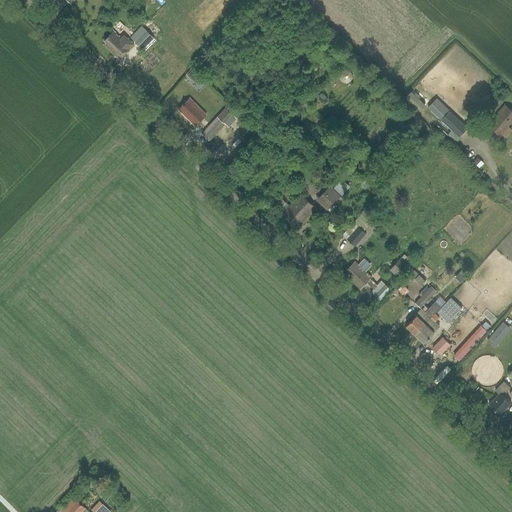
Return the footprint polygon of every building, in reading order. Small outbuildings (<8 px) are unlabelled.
[(143,25),(131,38),(144,50),(150,44),(152,45),(157,40),(143,25)] [(124,35),(120,39),(114,32),(105,41),(107,43),(105,46),(120,60),(135,44),(124,35)] [(193,68),(185,77),(196,87),(205,78),(193,68)] [(195,127),(206,116),(190,99),(181,108),(184,110),(181,113),(195,127)] [(231,104),(227,109),(226,107),(202,133),(211,141),(226,125),(229,127),(237,118),(232,114),(236,110),(231,104)] [(501,136),(511,123),(511,112),(505,106),(489,124),(501,136)] [(334,188),(343,195),(349,188),(341,180),(334,188)] [(328,188),(316,200),(328,211),(339,198),(328,188)] [(300,227),(317,209),(301,193),(282,214),(296,227),(298,225),(300,227)] [(364,210),(360,214),(342,235),(354,246),(366,234),(367,233),(364,230),(374,219),(364,210)] [(389,271),(397,279),(411,264),(402,256),(389,271)] [(348,272),(345,276),(360,290),(367,282),(374,289),(371,292),(381,301),(391,291),(381,282),(377,286),(370,279),(371,277),(357,263),(354,266),(352,265),(347,271),(348,272)] [(414,303),(420,309),(436,292),(431,286),(425,292),(424,292),(418,297),(419,298),(414,303)] [(416,335),(445,304),(444,304),(445,303),(442,300),(438,304),(435,302),(425,312),(427,313),(421,319),(418,316),(408,327),(416,335)] [(450,310),(445,304),(416,335),(425,343),(435,332),(434,332),(440,326),(435,322),(439,318),(441,320),(450,310)] [(503,320),(486,340),(496,347),(511,328),(503,320)] [(443,337),(433,348),(440,355),(450,344),(443,337)] [(458,359),(475,342),(470,338),(454,355),(458,359)] [(501,394),(504,396),(511,388),(504,381),(495,390),(500,395),(501,394)] [(501,415),(511,404),(504,396),(501,394),(500,395),(490,405),(501,415)] [(81,511),(85,509),(74,498),(61,511),(81,511)]
